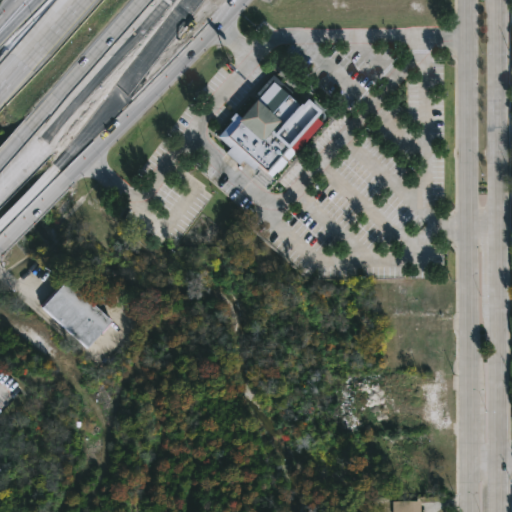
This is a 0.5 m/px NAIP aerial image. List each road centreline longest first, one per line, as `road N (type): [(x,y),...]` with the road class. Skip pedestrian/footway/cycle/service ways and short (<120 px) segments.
road 1 (secondary): [(497,511),(496,229)]
road 2 (track): [(96,511),(116,459),(109,430),(0,309)]
road 3 (secondary): [(78,170),(248,0)]
road 4 (secondary): [(469,0),(470,229)]
road 5 (secondary): [(496,229),(496,0)]
road 6 (motorway): [(71,157),(194,0)]
road 7 (motorway): [(45,127),(153,0)]
road 8 (secondary): [(470,229),(470,393)]
